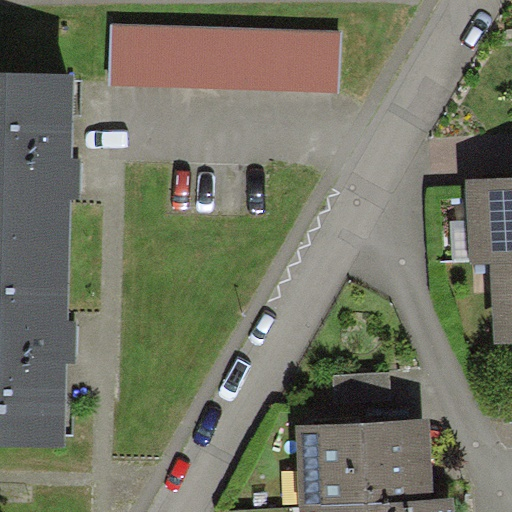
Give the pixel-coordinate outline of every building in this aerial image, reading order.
[(335,20),(109,13),(107,72),(333,79),(335,20)] [(0,237),(59,239),(60,175),(68,175),(69,144),(60,143),(61,61),(0,60),(0,237)] [(511,173),(474,175),(477,245),(495,244),(511,243),(511,173)] [(59,239),(0,237),(0,419),(57,420),(58,341),(69,341),(69,305),(58,305),(59,239)] [(511,243),(495,244),(498,316),(511,315),(511,243)] [(389,356),(327,354),(326,388),(388,390),(389,356)] [(415,415),(307,419),(309,491),(326,490),(417,488),(415,415)] [(417,488),(326,490),(326,511),(438,511),(438,487),(417,488)]
